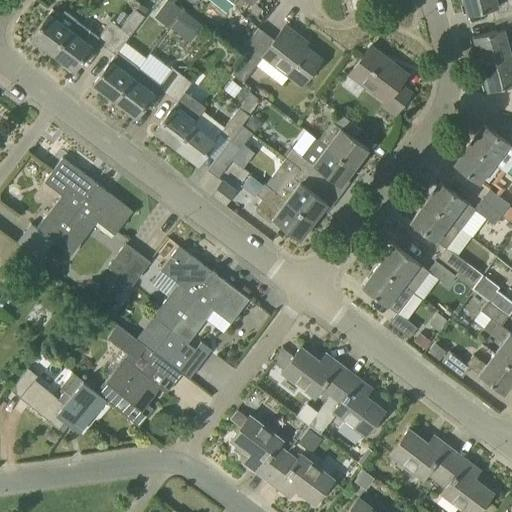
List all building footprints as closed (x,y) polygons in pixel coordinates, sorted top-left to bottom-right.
[(189,39),(201,20),(169,0),(164,0),(154,17),(189,39)] [(511,13),(511,0),(463,0),(467,14),(491,7),(494,19),(511,13)] [(145,16),(144,15),(136,9),(135,9),(121,28),(106,47),(115,54),(93,83),(115,99),(139,67),(118,51),(145,16)] [(53,53),(77,20),(65,10),(57,20),(48,14),(31,36),(53,53)] [(480,63),(511,55),(511,54),(511,13),(494,19),(497,30),(473,36),(480,63)] [(106,47),(121,28),(111,20),(99,36),(77,20),(53,53),(74,69),(96,40),(106,47)] [(285,26),(263,54),(289,74),(302,84),(321,59),(297,41),(300,37),(285,26)] [(410,93),(399,84),(407,74),(370,46),(350,73),(366,86),(385,101),(382,105),(394,114),(410,93)] [(258,62),(257,61),(248,54),(233,73),(243,81),(256,65),(258,62)] [(511,54),(511,55),(480,63),(487,90),(511,83),(511,86),(511,54)] [(160,83),(139,67),(115,99),(136,116),(158,86),(168,94),(182,74),(173,67),(160,83)] [(177,146),(194,124),(199,118),(205,109),(193,100),(184,93),(192,82),(182,74),(168,94),(177,101),(155,130),(177,146)] [(224,127),(220,133),(230,140),(242,125),(249,115),(239,107),(224,127)] [(334,123),(340,127),(326,145),(355,167),(368,149),(355,138),(361,129),(341,114),(334,123)] [(252,116),(245,124),(255,131),(261,123),(252,116)] [(198,162),(220,134),(199,118),(194,124),(177,146),(198,162)] [(511,145),(509,143),(484,124),(469,144),(494,163),(506,172),(511,163),(511,145)] [(230,140),(240,148),(252,132),(242,125),(230,140)] [(301,155),(315,136),(305,129),(292,148),(301,155)] [(315,137),(301,155),(292,148),(285,157),(321,183),(327,175),(341,185),(355,167),(326,145),(318,139),(315,137)] [(240,148),(230,140),(222,151),(232,159),(233,158),(238,151),(240,148)] [(479,182),(494,163),(469,144),(454,163),(479,182)] [(218,177),(232,159),(222,151),(208,170),(218,177)] [(95,182),(62,157),(44,181),(62,194),(36,230),(30,225),(16,242),(40,260),(53,241),(54,241),(99,182),(97,180),(95,182)] [(285,157),(278,166),(298,181),(285,199),(286,200),(314,221),(327,202),(314,192),(321,183),(285,157)] [(225,205),(226,204),(222,202),(233,188),(222,180),(211,194),(225,205)] [(114,234),(133,210),(99,185),(101,183),(99,182),(54,241),(71,255),(97,221),(114,234)] [(461,228),(469,217),(459,210),(465,201),(440,182),(425,202),(461,228)] [(285,199),(265,184),(264,183),(256,194),(262,198),(256,207),(256,211),(271,222),(273,219),(300,239),(314,221),(286,200),(285,199)] [(502,214),(510,204),(489,188),(482,199),(502,214)] [(495,224),(502,214),(482,199),(475,208),(475,209),(481,213),(495,224)] [(472,288),(482,274),(446,247),(461,228),(425,202),(410,221),(445,247),(438,257),(458,272),(455,275),(456,275),(472,288)] [(511,207),(509,205),(502,214),(511,221),(511,207)] [(108,266),(120,275),(138,252),(126,243),(108,266)] [(428,270),(419,263),(393,244),(378,265),(414,292),(430,271),(448,285),(456,275),(455,275),(435,260),(428,270)] [(212,270),(179,245),(161,269),(178,283),(153,316),(170,329),(215,270),(213,268),(212,270)] [(132,285),(150,261),(138,252),(120,275),(132,285)] [(409,337),(417,327),(398,313),(414,292),(378,265),(362,286),(397,312),(389,322),(409,337)] [(231,322),(249,298),(216,274),(217,272),(215,270),(170,329),(153,351),(164,359),(189,378),(211,349),(201,341),(196,349),(188,342),(213,309),(231,322)] [(508,316),(511,310),(511,302),(496,290),(499,287),(482,274),(472,288),(488,300),(508,316)] [(99,280),(86,281),(88,298),(101,297),(99,280)] [(511,366),(511,333),(501,325),(508,316),(488,300),(481,310),(491,318),(484,327),(503,342),(494,353),(511,366)] [(138,426),(153,408),(147,403),(161,386),(150,377),(164,359),(153,351),(117,324),(108,336),(123,348),(108,365),(108,369),(112,372),(96,391),(106,399),(138,426)] [(420,332),(414,341),(425,349),(431,340),(420,332)] [(435,342),(428,351),(439,360),(446,350),(435,342)] [(319,361),(300,347),(293,356),(283,347),(273,360),(284,368),(282,371),(315,396),(319,390),(328,397),(349,371),(325,353),(319,361)] [(466,364),(450,351),(442,361),(462,377),(469,367),(504,393),(511,382),(511,366),(494,353),(486,364),(473,354),(466,364)] [(28,368),(23,374),(11,390),(59,429),(65,421),(79,433),(106,399),(96,391),(73,372),(61,386),(65,390),(59,399),(34,379),(37,375),(28,368)] [(366,435),(384,411),(365,396),(371,388),(349,371),(328,397),(338,404),(333,410),(366,435)] [(238,409),(230,419),(239,427),(247,417),(238,409)] [(267,479),(287,453),(277,446),(282,440),(249,415),(247,417),(239,427),(231,439),(250,454),(244,462),(267,479)] [(310,428),(298,442),(310,452),(322,438),(310,428)] [(437,479),(457,453),(434,435),(428,443),(408,429),(390,453),(423,478),(428,472),(437,479)] [(357,441),(348,453),(360,462),(369,450),(357,441)] [(296,460),(287,453),(267,479),(290,496),(296,488),(315,503),(333,479),(300,454),(296,460)] [(468,511),(478,511),(493,493),(474,478),(480,470),(457,453),(437,479),(446,486),(442,492),(468,511)] [(362,468),(353,480),(365,490),(374,478),(362,468)] [(376,511),(358,498),(346,511),(376,511)]
